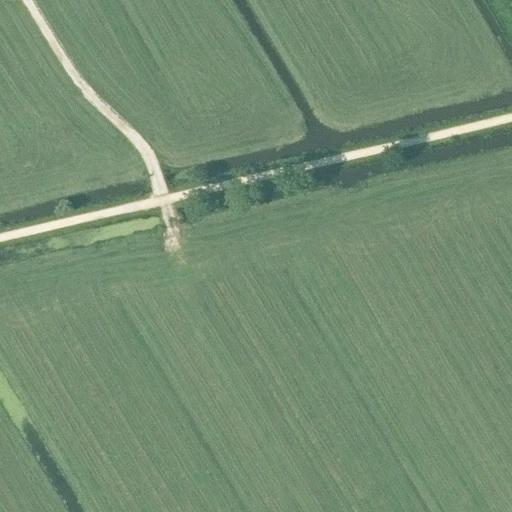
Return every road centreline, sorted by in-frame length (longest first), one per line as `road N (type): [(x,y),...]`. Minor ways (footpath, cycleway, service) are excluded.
road 1 (track): [(0,238),(511,119)]
road 2 (track): [(239,356),(174,229),(152,164),(87,94),(28,0)]
